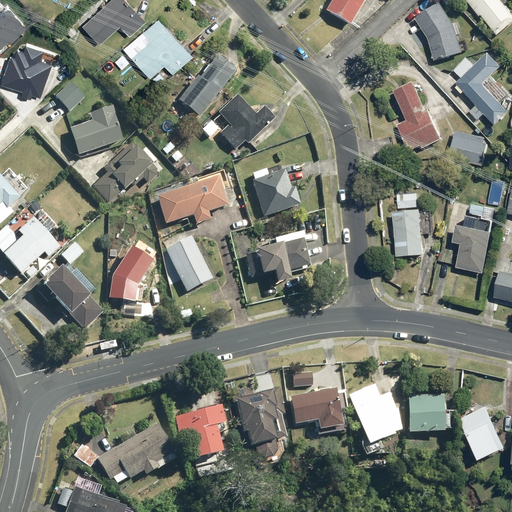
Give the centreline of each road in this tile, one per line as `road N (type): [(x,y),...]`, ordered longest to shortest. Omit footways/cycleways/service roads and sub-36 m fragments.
road 1 (residential): [(361,320),(343,133),(332,101),(241,0)]
road 2 (tertiary): [(361,320),(128,365),(60,386),(32,406)]
road 3 (tertiary): [(511,344),(361,320)]
